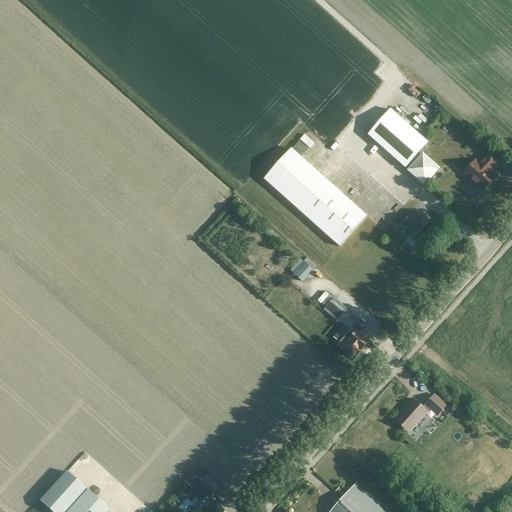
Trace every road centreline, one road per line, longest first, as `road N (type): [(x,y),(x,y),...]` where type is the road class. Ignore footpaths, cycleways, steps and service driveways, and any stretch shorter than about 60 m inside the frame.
road 1 (tertiary): [(258,511),(511,228)]
road 2 (track): [(311,0),(399,80),(351,136),(489,254)]
